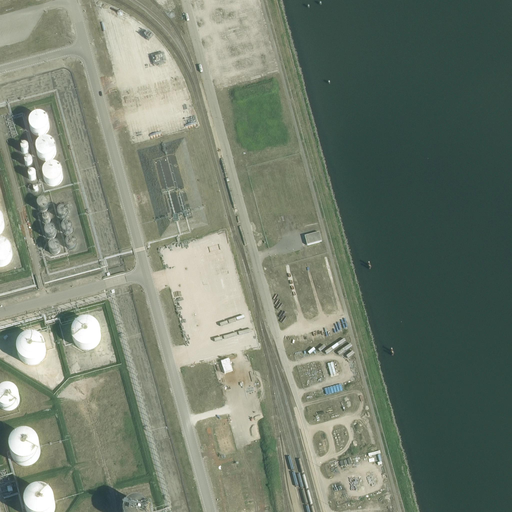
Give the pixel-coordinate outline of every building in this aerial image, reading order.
[(30,128),(31,132),(33,134),(35,136),(38,137),(41,137),(44,136),(47,134),(49,132),(50,129),(50,126),(50,124),(48,121),(46,119),(44,118),(40,117),(37,117),(34,119),(32,122),(30,125),(30,128)] [(37,151),(37,154),(38,156),(40,159),(42,161),(45,162),(48,162),(51,161),(53,160),(55,158),(57,154),(57,151),(56,148),(54,145),(51,143),(48,143),(45,143),(42,144),(40,145),(38,148),(37,151)] [(44,178),(45,181),(47,184),(49,185),(51,187),(54,187),(57,186),(59,185),(62,183),(63,180),(63,177),(63,174),(61,171),(59,169),(56,168),(53,168),(50,168),(47,170),(45,172),(44,175),(44,178)] [(39,211),(40,213),(42,214),(44,215),(46,214),(48,212),(49,210),(49,207),(47,205),(45,204),(42,204),(40,205),(39,207),(38,209),(39,211)] [(59,216),(59,218),(59,220),(61,222),(63,223),(66,222),(68,221),(69,219),(69,216),(68,214),(66,212),(64,212),(62,212),(60,214),(59,216)] [(50,226),(51,225),(52,224),(52,222),(51,220),(50,219),(48,219),(46,219),(45,220),(44,222),(44,224),(45,226),(46,227),(48,227),(50,226)] [(64,236),(66,237),(68,238),(71,238),(73,236),(74,234),(74,231),(72,229),(71,228),(68,228),(66,228),(64,230),(63,232),(63,234),(64,236)] [(318,228),(303,232),(306,242),(321,238),(318,228)] [(48,242),(50,243),(52,244),(55,243),(56,241),(57,239),(57,237),(56,235),(54,234),(51,233),(49,234),(47,236),(47,238),(47,240),(48,242)] [(0,267),(3,268),(6,266),(9,264),(11,261),(12,257),(12,254),(11,250),(9,247),(6,245),(3,244),(0,243),(0,267)] [(73,253),(75,252),(77,251),(78,249),(78,246),(76,244),(74,243),(72,243),(70,244),(68,245),(68,247),(68,249),(69,251),(71,252),(73,253)] [(51,252),(51,255),(52,256),(53,258),(55,258),(57,258),(59,257),(60,255),(60,253),(60,251),(58,250),(57,249),(54,249),(52,250),(51,252)] [(101,339),(101,336),(101,333),(100,331),(99,328),(97,326),(95,324),(92,323),(90,322),(87,322),(84,322),(82,323),(79,324),(77,326),(75,328),(73,330),(72,333),(72,336),(72,339),(73,341),(74,343),(76,346),(78,348),(80,349),(84,350),(86,350),(88,350),(91,350),(93,349),(94,348),(97,346),(98,344),(100,341),(101,339)] [(46,354),(46,352),(46,349),(45,346),(44,344),(42,342),(40,340),(38,339),(35,338),(32,337),(30,337),(27,338),(24,339),(22,341),(20,344),(19,346),(18,349),(18,351),(18,355),(19,357),(20,360),(21,361),(24,363),(26,365),(29,366),(31,366),(34,366),(37,365),(39,364),(42,362),(44,360),(45,357),(46,354)] [(18,402),(19,400),(18,398),(18,396),(17,394),(16,392),(14,391),(13,390),(11,389),(8,389),(7,389),(4,390),(3,390),(1,392),(0,392),(0,406),(0,407),(2,408),(3,409),(6,410),(7,410),(9,410),(11,410),(13,409),(15,407),(17,406),(18,404),(18,402)] [(222,456),(236,453),(229,424),(214,428),(222,456)] [(25,466),(29,465),(32,464),(35,461),(38,458),(39,455),(40,451),(40,447),(38,444),(36,440),(33,438),(29,436),(25,435),(20,436),(16,438),(13,440),(11,444),(9,448),(9,452),(10,456),(12,459),(14,462),(17,464),(21,465),(25,466)] [(222,467),(223,473),(238,469),(236,463),(222,467)] [(246,508),(238,475),(222,479),(230,511),(246,508)] [(24,505),(25,509),(25,511),(53,511),(54,511),(55,507),(54,503),(53,499),(50,495),(47,493),(44,491),(40,491),(36,491),(32,492),(29,495),(27,498),(25,501),(24,505)]
